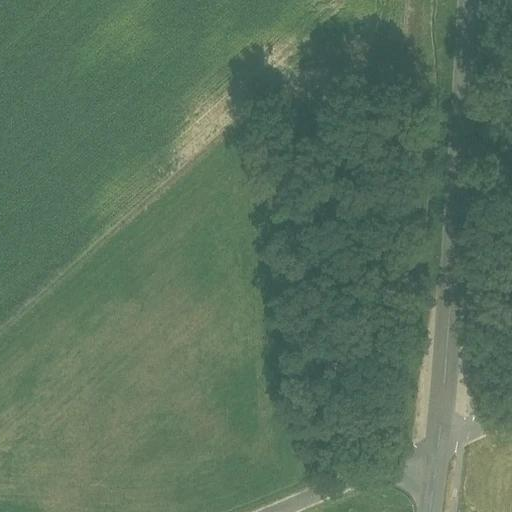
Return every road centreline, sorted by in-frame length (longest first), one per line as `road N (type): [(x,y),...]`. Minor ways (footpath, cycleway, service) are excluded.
road 1 (tertiary): [(466,0),(434,450)]
road 2 (residential): [(277,511),(434,450)]
